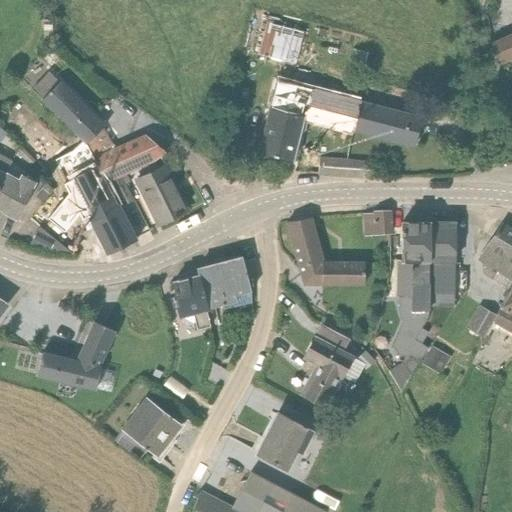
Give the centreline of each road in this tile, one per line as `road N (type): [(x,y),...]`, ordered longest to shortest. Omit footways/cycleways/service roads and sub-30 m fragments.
road 1 (unclassified): [(192,511),(271,352),(263,241)]
road 2 (tertiary): [(0,290),(44,306),(106,306),(263,241)]
road 3 (tertiary): [(263,241),(343,225),(511,227)]
